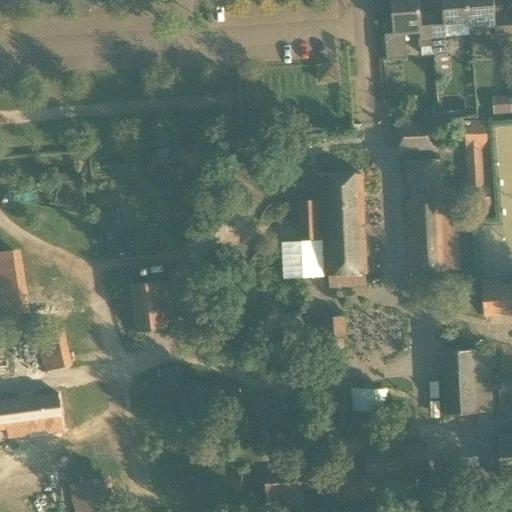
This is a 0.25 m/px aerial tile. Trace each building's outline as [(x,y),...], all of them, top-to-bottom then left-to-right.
[(420,32),(421,47),(433,46),(431,12),(420,13),(418,0),(392,0),(395,34),(385,34),(387,60),(407,58),(405,33),(420,32)] [(433,46),(434,55),(447,54),(446,37),(469,35),(471,35),(468,0),(442,0),(443,11),(431,12),(433,46)] [(468,0),(471,35),(469,35),(470,43),(493,41),(494,52),(508,51),(507,39),(509,38),(507,13),(506,13),(494,14),(493,0),(468,0)] [(433,46),(421,47),(422,56),(434,55),(433,46)] [(447,54),(434,55),(436,80),(449,79),(447,54)] [(335,64),(315,64),(317,83),(335,82),(335,64)] [(436,104),(424,105),(425,119),(437,118),(436,104)] [(482,144),(481,121),(463,122),(464,145),(482,144)] [(434,125),(396,127),(396,142),(434,140),(434,125)] [(271,162),(299,159),(298,143),(270,145),(271,162)] [(441,188),(440,160),(405,162),(406,185),(412,186),(412,199),(407,200),(410,272),(417,272),(417,286),(443,285),(442,270),(445,269),(458,269),(454,187),(441,188)] [(321,177),(322,203),(319,203),(318,201),(300,202),(302,242),(320,241),(320,238),(324,237),(326,276),(329,275),(329,282),(347,281),(347,275),(366,274),(361,175),(321,177)] [(486,181),(465,182),(466,211),(487,210),(486,181)] [(21,250),(0,252),(0,317),(30,313),(21,250)] [(511,315),(511,284),(503,285),(502,275),(481,277),(484,317),(511,315)] [(66,280),(55,287),(49,276),(30,287),(44,309),(55,303),(59,310),(77,299),(66,280)] [(175,280),(161,282),(131,285),(138,333),(167,329),(181,327),(175,280)] [(217,287),(200,290),(202,303),(219,301),(217,287)] [(344,317),(316,318),(317,340),(327,340),(327,351),(342,350),(341,339),(345,339),(344,317)] [(35,333),(47,386),(73,380),(61,327),(35,333)] [(6,348),(0,348),(0,377),(10,375),(6,348)] [(489,349),(474,350),(442,351),(445,415),(492,413),(489,349)] [(70,354),(78,402),(100,399),(92,351),(70,354)] [(350,387),(349,411),(380,413),(381,388),(350,387)] [(25,422),(44,420),(45,429),(59,427),(54,390),(0,397),(0,425),(3,425),(4,434),(26,431),(25,422)] [(511,434),(497,436),(500,472),(501,480),(511,479),(511,434)] [(332,463),(333,471),(318,473),(320,505),(336,504),(336,508),(370,505),(369,500),(417,496),(416,488),(432,486),(430,471),(428,445),(415,446),(364,451),(366,470),(350,471),(349,462),(332,463)] [(223,474),(221,486),(220,487),(221,488),(222,487),(239,490),(240,490),(242,475),(241,475),(241,476),(224,473),(223,472),(222,473),(223,474)] [(279,506),(305,504),(303,475),(276,477),(279,506)] [(118,511),(111,476),(68,485),(73,511),(118,511)]
